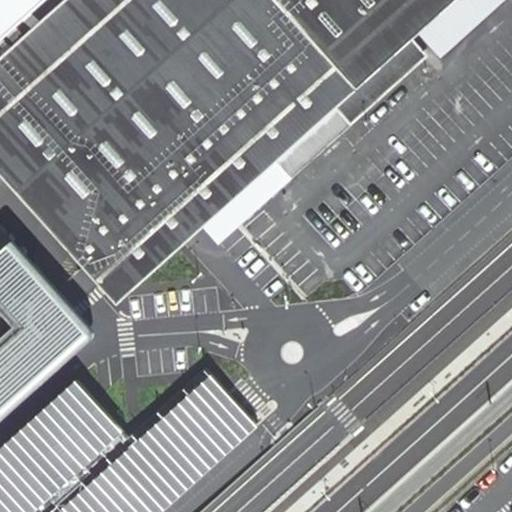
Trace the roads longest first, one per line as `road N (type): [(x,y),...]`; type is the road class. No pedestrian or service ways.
road 1 (unclassified): [(511,266),(237,511)]
road 2 (unclassified): [(511,194),(379,308),(293,353)]
road 3 (unclassified): [(511,425),(416,511)]
